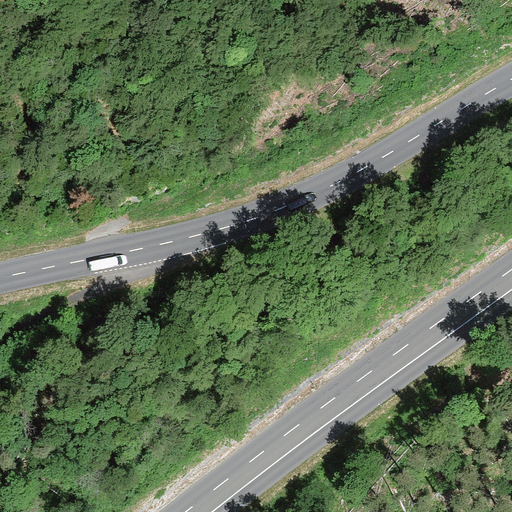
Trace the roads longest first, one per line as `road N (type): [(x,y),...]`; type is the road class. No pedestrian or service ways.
road 1 (secondary): [(511,78),(358,172),(250,222),(0,278)]
road 2 (secondary): [(209,511),(511,287)]
road 3 (track): [(0,345),(154,246)]
